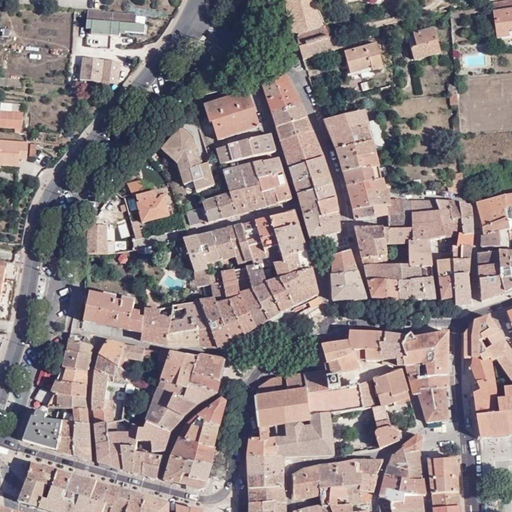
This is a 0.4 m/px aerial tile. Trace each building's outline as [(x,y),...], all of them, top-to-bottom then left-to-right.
[(286,0),(290,33),(301,34),(326,26),(314,0),(286,0)] [(494,12),(511,9),(511,0),(503,0),(493,1),(494,12)] [(511,9),(494,12),(493,12),(496,38),(509,36),(508,30),(511,29),(511,9)] [(86,12),(86,35),(146,36),(146,24),(135,24),(135,13),(86,12)] [(460,12),(450,14),(451,23),(459,22),(461,22),(460,12)] [(459,22),(451,23),(451,31),(459,31),(459,22)] [(298,37),(299,47),(333,38),(326,27),(326,26),(301,34),(298,37)] [(434,28),(414,34),(417,47),(412,48),(414,59),(415,61),(440,53),(434,28)] [(417,47),(414,34),(405,36),(412,60),(414,59),(412,48),(417,47)] [(299,47),(304,60),(334,50),(334,41),(333,38),(299,47)] [(371,67),(372,71),(384,68),(377,43),(344,52),(350,72),(359,69),(360,71),(371,67)] [(84,58),(80,81),(118,85),(120,63),(108,61),(84,58)] [(351,77),(372,71),(371,67),(360,71),(359,69),(350,72),(351,77)] [(285,77),(274,82),(278,96),(268,100),(272,114),(300,104),(294,92),(285,77)] [(278,96),(274,82),(263,87),(268,100),(278,96)] [(449,95),(451,95),(457,94),(456,83),(448,85),(449,95)] [(212,123),(218,140),(260,127),(248,91),(204,105),(210,123),(212,123)] [(306,119),(300,104),(272,114),(277,129),(290,125),(290,124),(306,119)] [(23,113),(0,110),(0,126),(22,129),(23,113)] [(364,111),(324,121),(336,151),(372,142),(368,123),(364,111)] [(313,133),(306,119),(290,124),(290,125),(277,129),(281,143),(313,133)] [(373,146),(384,143),(378,120),(368,123),(372,142),(373,146)] [(184,185),(194,183),(201,180),(203,189),(214,186),(208,164),(201,166),(194,146),(190,148),(187,140),(189,138),(180,129),(162,150),(178,164),(184,185)] [(324,160),(313,133),(281,143),(290,170),(308,165),(324,160)] [(236,143),(216,149),(221,164),(222,164),(276,152),(270,134),(236,143)] [(28,144),(0,141),(0,161),(7,162),(8,165),(19,166),(19,159),(27,159),(28,144)] [(376,155),(375,152),(373,146),(372,142),(336,151),(340,162),(376,155)] [(375,152),(385,149),(384,143),(373,146),(375,152)] [(343,174),(379,167),(376,155),(340,162),(343,174)] [(278,159),(264,162),(268,176),(282,172),(278,159)] [(328,173),(324,160),(308,165),(313,178),(328,173)] [(264,162),(254,164),(258,179),(268,176),(264,162)] [(254,164),(240,168),(246,190),(261,186),(258,179),(254,164)] [(308,165),(290,170),(294,183),(311,178),(313,178),(308,165)] [(347,187),(381,180),(379,167),(343,174),(347,187)] [(240,168),(224,172),(223,172),(230,194),(239,192),(246,190),(240,168)] [(258,179),(261,186),(263,193),(274,190),(278,204),(291,200),(282,172),(268,176),(258,179)] [(332,186),(328,173),(313,178),(311,178),(315,191),(332,186)] [(455,194),(465,194),(464,173),(454,174),(455,194)] [(311,178),(294,183),(298,197),(311,193),(315,192),(315,191),(311,178)] [(127,184),(131,195),(144,191),(141,180),(127,184)] [(201,180),(194,183),(196,191),(203,189),(201,180)] [(390,200),(389,193),(389,192),(389,191),(387,191),(384,181),(383,180),(381,180),(347,187),(353,210),(374,207),(374,217),(388,215),(398,214),(397,199),(390,200)] [(246,190),(239,192),(245,213),(267,207),(263,193),(261,186),(246,190)] [(315,192),(311,193),(315,206),(336,200),(332,186),(315,191),(315,192)] [(263,193),(267,207),(278,204),(274,190),(263,193)] [(152,197),(155,196),(154,192),(136,197),(137,199),(141,198),(142,203),(152,200),(152,197)] [(239,192),(230,194),(216,199),(223,219),(245,213),(239,192)] [(311,193),(298,197),(303,213),(316,209),(315,206),(311,193)] [(484,228),(508,219),(507,212),(507,207),(506,195),(493,198),(478,203),(478,208),(484,228)] [(156,199),(155,196),(152,197),(152,200),(142,203),(141,198),(137,199),(138,204),(137,204),(142,224),(169,217),(164,197),(156,199)] [(223,219),(216,199),(202,203),(204,207),(209,223),(223,219)] [(409,201),(397,199),(398,214),(399,219),(412,218),(440,216),(437,201),(409,201)] [(316,209),(324,238),(341,233),(337,204),(336,200),(315,206),(316,209)] [(451,202),(437,201),(440,216),(446,239),(451,237),(459,236),(459,235),(463,235),(461,220),(460,203),(451,202)] [(471,202),(460,203),(461,220),(473,219),(472,213),(472,209),(471,202)] [(129,216),(125,203),(121,204),(124,216),(129,216)] [(209,223),(204,207),(187,212),(190,225),(204,221),(205,224),(209,223)] [(355,221),(374,217),(374,207),(353,210),(355,221)] [(316,209),(303,213),(311,241),(324,238),(316,209)] [(275,232),(300,225),(295,212),(271,218),(275,232)] [(399,219),(398,214),(388,215),(389,229),(412,228),(412,218),(399,219)] [(129,216),(124,216),(116,216),(116,225),(132,224),(131,223),(129,216)] [(446,239),(440,216),(412,218),(412,228),(413,242),(429,241),(429,242),(446,239)] [(265,250),(279,246),(275,232),(271,218),(256,222),(265,250)] [(473,219),(461,220),(463,235),(473,234),(473,219)] [(484,228),(484,236),(499,232),(510,230),(508,219),(484,228)] [(132,224),(136,240),(144,239),(141,229),(138,229),(136,222),(131,223),(132,224)] [(252,253),(265,250),(256,222),(243,226),(252,253)] [(107,226),(90,224),(88,243),(87,254),(88,254),(108,255),(107,242),(107,226)] [(283,259),(308,252),(308,250),(306,244),(305,243),(300,225),(275,232),(279,246),(283,259)] [(234,228),(245,264),(252,261),(254,261),(252,253),(243,226),(234,228)] [(239,270),(246,269),(247,269),(245,264),(234,228),(227,230),(235,257),(239,270)] [(413,242),(412,228),(389,229),(356,230),(363,261),(366,268),(387,266),(385,244),(408,242),(413,242)] [(228,259),(235,257),(227,230),(212,233),(221,261),(222,261),(228,259)] [(511,277),(511,238),(510,238),(509,232),(510,232),(510,230),(499,232),(501,247),(506,247),(506,253),(507,259),(510,259),(511,271),(511,277)] [(482,248),(501,247),(499,232),(484,236),(483,236),(482,248)] [(197,237),(207,265),(221,261),(212,233),(197,237)] [(473,234),(463,235),(459,235),(459,236),(457,246),(457,247),(461,247),(472,247),(473,234)] [(190,258),(195,272),(208,270),(207,265),(197,237),(184,239),(190,258)] [(432,264),(429,242),(429,241),(413,242),(408,242),(409,260),(409,265),(432,264)] [(279,278),(292,308),(293,308),(302,305),(301,303),(308,300),(308,301),(316,297),(319,295),(311,263),(308,252),(283,259),(279,246),(265,250),(252,253),(254,261),(252,261),(254,267),(262,267),(269,265),(269,266),(274,265),(278,279),(279,278)] [(148,254),(147,247),(138,249),(139,256),(148,254)] [(461,262),(461,247),(457,247),(452,247),(453,261),(454,277),(469,276),(471,262),(461,262)] [(471,262),(472,247),(461,247),(461,262),(471,262)] [(131,251),(123,252),(125,264),(137,262),(135,251),(131,251)] [(331,257),(332,276),(357,273),(350,251),(331,257)] [(500,265),(499,252),(478,254),(479,268),(500,265)] [(511,291),(511,277),(511,271),(510,259),(507,259),(506,253),(499,252),(500,265),(501,279),(505,293),(505,294),(511,291)] [(0,300),(2,301),(8,261),(0,258),(0,300)] [(453,261),(438,261),(439,279),(454,277),(453,261)] [(433,279),(432,264),(409,265),(398,266),(399,281),(400,300),(424,301),(422,280),(433,279)] [(479,268),(480,282),(501,279),(500,265),(479,268)] [(387,266),(366,268),(368,283),(387,282),(399,281),(398,266),(387,266)] [(252,290),(268,321),(281,313),(266,283),(262,267),(254,267),(247,269),(246,269),(252,290)] [(240,295),(257,329),(269,322),(268,321),(252,290),(246,269),(239,270),(234,271),(239,289),(240,295)] [(197,288),(209,286),(212,285),(210,275),(208,270),(195,272),(197,288)] [(229,300),(244,336),(248,334),(248,335),(256,330),(256,329),(257,329),(240,295),(239,289),(234,271),(226,272),(222,273),(210,275),(212,285),(213,291),(213,294),(211,295),(212,301),(216,300),(217,303),(229,300)] [(331,276),(332,288),(362,288),(357,273),(332,276),(331,276)] [(472,306),(469,276),(454,277),(455,299),(455,307),(472,306)] [(454,277),(439,279),(442,301),(455,299),(454,277)] [(266,283),(281,313),(292,308),(279,278),(278,279),(266,283)] [(435,300),(433,279),(422,280),(424,301),(435,300)] [(482,302),(505,293),(501,279),(480,282),(482,302)] [(387,282),(387,300),(387,301),(400,301),(400,300),(399,281),(387,282)] [(387,282),(368,283),(372,300),(387,300),(387,282)] [(362,288),(332,288),(332,301),(366,300),(362,288)] [(85,319),(110,324),(112,312),(108,311),(110,297),(90,293),(85,319)] [(110,324),(122,326),(123,320),(125,309),(127,301),(122,300),(121,302),(116,301),(116,299),(110,297),(108,311),(112,312),(110,324)] [(146,298),(145,311),(155,311),(153,297),(146,298)] [(211,332),(217,349),(218,349),(231,344),(217,303),(216,300),(212,301),(200,302),(211,332)] [(217,303),(231,344),(236,341),(236,342),(243,337),(244,336),(229,300),(217,303)] [(123,320),(122,326),(142,330),(143,330),(144,318),(139,317),(140,313),(132,312),(134,302),(127,301),(125,309),(123,320)] [(173,307),(167,337),(177,335),(195,332),(200,331),(211,332),(200,302),(194,303),(173,307)] [(142,333),(141,341),(156,344),(156,343),(165,345),(167,337),(173,307),(159,310),(157,311),(155,311),(145,311),(144,311),(144,318),(143,330),(142,330),(142,333)] [(466,334),(465,335),(468,336),(467,334),(472,330),(472,329),(479,322),(480,323),(480,322),(490,319),(489,317),(476,322),(475,323),(466,334)] [(494,325),(490,319),(480,322),(488,327),(494,325)] [(470,355),(470,359),(473,359),(472,338),(480,329),(484,327),(485,328),(488,327),(480,322),(480,323),(479,322),(472,329),(472,330),(467,334),(468,336),(469,336),(470,355)] [(473,359),(472,367),(491,361),(492,361),(497,360),(511,354),(511,351),(504,340),(500,335),(498,335),(496,333),(488,327),(485,328),(484,327),(480,329),(472,338),(473,359)] [(165,345),(166,346),(168,346),(195,347),(200,347),(200,331),(195,332),(177,335),(167,337),(165,345)] [(200,331),(200,347),(217,349),(211,332),(200,331)] [(384,345),(385,335),(363,334),(349,333),(349,336),(365,336),(365,360),(366,361),(380,361),(380,344),(384,345)] [(411,334),(407,338),(409,348),(404,356),(402,366),(406,367),(418,366),(448,364),(448,333),(415,339),(411,334)] [(67,351),(91,358),(93,348),(87,337),(71,334),(70,339),(69,339),(67,351)] [(409,348),(407,338),(385,335),(384,345),(380,344),(380,361),(382,361),(383,361),(398,360),(397,366),(402,366),(404,356),(409,348)] [(365,336),(349,336),(349,342),(355,343),(356,352),(354,352),(357,360),(365,360),(365,336)] [(121,358),(125,346),(107,342),(99,353),(116,365),(119,367),(121,360),(121,358)] [(355,343),(349,342),(321,346),(326,363),(325,363),(325,364),(336,362),(357,360),(354,352),(356,352),(355,343)] [(143,362),(143,358),(145,349),(125,346),(121,358),(124,359),(143,362)] [(63,368),(87,372),(91,358),(67,351),(63,368)] [(178,387),(186,357),(169,353),(160,352),(158,360),(168,362),(161,382),(178,387)] [(116,365),(99,353),(97,362),(95,369),(115,378),(116,365)] [(480,439),(484,439),(511,436),(511,354),(497,360),(505,370),(511,381),(511,388),(510,389),(505,395),(505,400),(497,400),(492,361),(491,361),(472,367),(471,368),(471,369),(477,383),(480,391),(473,394),(475,410),(480,439)] [(193,375),(220,381),(224,361),(202,356),(199,357),(198,360),(193,375)] [(193,375),(198,360),(186,357),(178,387),(188,390),(193,375)] [(161,383),(161,382),(168,362),(158,360),(154,369),(160,371),(156,381),(161,383)] [(336,362),(325,364),(326,372),(325,372),(326,378),(338,376),(343,375),(346,374),(351,371),(359,367),(357,360),(336,362)] [(448,376),(448,364),(418,366),(417,381),(428,379),(448,376)] [(127,389),(129,374),(121,369),(119,367),(116,365),(115,378),(95,369),(94,375),(93,386),(99,387),(100,384),(108,386),(108,385),(112,385),(112,387),(127,389)] [(418,366),(406,367),(413,395),(419,394),(429,392),(428,379),(417,381),(418,366)] [(69,384),(86,386),(87,386),(87,372),(63,368),(57,383),(69,384)] [(401,371),(371,381),(376,407),(381,406),(381,407),(385,406),(394,403),(394,405),(410,401),(401,371)] [(326,378),(325,372),(309,374),(285,378),(288,393),(282,394),(279,379),(271,380),(258,388),(256,391),(257,395),(255,397),(259,430),(268,428),(286,426),(299,423),(311,422),(310,417),(320,417),(330,415),(355,411),(365,410),(372,408),(376,407),(371,381),(359,385),(340,389),(338,376),(326,378)] [(217,394),(220,381),(193,375),(188,390),(178,387),(161,382),(161,383),(159,389),(174,395),(197,406),(205,401),(217,394)] [(448,388),(448,376),(428,379),(429,392),(419,394),(427,423),(445,420),(441,389),(448,388)] [(288,393),(285,378),(279,379),(282,394),(288,393)] [(77,398),(86,399),(86,386),(69,384),(57,383),(51,394),(69,397),(77,398)] [(99,387),(93,386),(92,398),(92,411),(93,412),(95,425),(107,423),(113,422),(114,402),(105,400),(108,386),(100,384),(99,387)] [(172,430),(184,417),(168,409),(174,395),(159,389),(152,387),(149,394),(156,397),(152,407),(147,422),(170,433),(172,430)] [(449,397),(448,388),(441,389),(445,420),(448,420),(446,398),(449,397)] [(44,406),(51,394),(48,392),(41,404),(42,405),(44,406)] [(73,410),(88,411),(86,399),(77,398),(69,397),(51,394),(44,406),(47,408),(73,410)] [(146,405),(152,407),(156,397),(149,394),(146,405)] [(193,409),(197,406),(174,395),(168,409),(184,417),(193,409)] [(209,408),(197,417),(206,421),(220,428),(227,402),(221,399),(209,408)] [(381,406),(376,407),(372,408),(376,423),(377,432),(375,434),(375,436),(377,443),(379,449),(400,441),(399,433),(400,433),(391,427),(387,414),(386,414),(385,406),(381,407),(381,406)] [(376,423),(372,408),(365,410),(355,411),(330,415),(331,428),(334,457),(358,453),(379,449),(377,443),(375,436),(375,434),(377,432),(376,423)] [(75,423),(89,427),(88,411),(73,410),(74,414),(75,423)] [(36,446),(56,452),(62,422),(56,422),(46,421),(47,415),(38,411),(34,418),(32,418),(23,442),(36,446)] [(73,423),(75,423),(74,414),(58,412),(58,414),(68,416),(67,421),(73,423)] [(56,452),(73,457),(75,423),(73,423),(67,421),(68,416),(58,414),(56,422),(62,422),(56,452)] [(115,414),(115,422),(121,421),(123,420),(124,414),(115,414)] [(331,428),(330,415),(320,417),(323,458),(324,458),(334,457),(331,428)] [(206,421),(197,417),(187,426),(180,438),(200,443),(206,421)] [(282,440),(283,458),(283,460),(323,458),(320,417),(310,417),(311,422),(311,427),(304,428),(299,423),(286,426),(287,440),(282,440)] [(220,428),(206,421),(200,443),(215,448),(219,431),(220,428)] [(113,422),(107,423),(108,432),(116,431),(115,422),(114,422),(113,422)] [(163,453),(170,433),(147,422),(146,424),(144,429),(140,429),(137,442),(143,442),(143,450),(152,451),(153,453),(163,453)] [(400,433),(406,430),(404,422),(391,427),(400,433)] [(90,462),(89,427),(75,423),(73,457),(90,462)] [(107,423),(95,425),(95,426),(97,445),(109,443),(108,433),(108,432),(107,423)] [(136,448),(137,442),(140,429),(138,428),(132,425),(129,433),(118,433),(108,433),(109,443),(111,463),(111,467),(123,470),(121,448),(136,448)] [(268,428),(259,430),(259,439),(250,439),(247,457),(263,458),(283,458),(282,440),(277,440),(270,441),(268,428)] [(418,436),(402,448),(404,454),(420,451),(419,445),(422,440),(423,439),(418,436)] [(200,443),(180,438),(174,451),(171,457),(188,461),(211,466),(215,448),(200,443)] [(109,443),(97,445),(98,464),(111,467),(111,463),(109,443)] [(121,448),(123,470),(132,473),(135,453),(136,448),(121,448)] [(394,456),(389,466),(408,471),(404,454),(402,448),(394,456)] [(408,471),(407,480),(409,480),(424,480),(422,465),(412,466),(412,464),(409,464),(409,460),(420,456),(420,451),(404,454),(408,471)] [(135,453),(132,473),(141,476),(145,455),(135,453)] [(157,480),(162,458),(145,455),(141,476),(150,478),(150,479),(154,480),(154,479),(157,480)] [(412,466),(422,465),(420,456),(409,460),(409,464),(412,464),(412,466)] [(188,461),(171,457),(164,481),(180,484),(183,474),(188,461)] [(263,458),(247,457),(248,475),(269,474),(283,473),(283,460),(283,458),(263,458)] [(432,495),(459,493),(456,459),(428,461),(432,495)] [(211,466),(188,461),(183,474),(207,483),(207,482),(208,482),(211,471),(211,470),(211,466)] [(356,461),(337,465),(338,474),(342,474),(343,486),(344,494),(360,495),(361,491),(356,491),(356,474),(356,461)] [(383,462),(356,461),(356,474),(377,476),(383,462)] [(48,486),(52,470),(31,464),(27,480),(48,486)] [(328,466),(319,467),(320,485),(329,483),(329,488),(343,486),(342,474),(338,474),(337,465),(328,466)] [(385,476),(403,479),(407,480),(408,471),(389,466),(389,465),(385,476)] [(320,485),(319,467),(304,470),(293,476),(293,500),(303,500),(309,499),(321,496),(320,485)] [(67,492),(72,475),(52,470),(48,486),(67,492)] [(269,474),(248,475),(249,490),(283,488),(283,473),(269,474)] [(183,474),(180,484),(187,486),(187,487),(200,491),(206,488),(207,483),(183,474)] [(377,476),(356,474),(356,491),(361,491),(373,492),(377,476)] [(92,500),(98,483),(72,475),(67,492),(92,500)] [(385,476),(379,498),(384,498),(392,503),(404,502),(405,494),(400,493),(403,479),(385,476)] [(400,493),(405,494),(423,496),(426,496),(424,480),(409,480),(407,480),(403,479),(400,493)] [(19,503),(40,509),(47,489),(48,486),(27,480),(19,503)] [(110,487),(98,483),(92,500),(94,501),(98,503),(94,511),(101,511),(102,511),(110,487)] [(320,485),(321,496),(323,507),(323,508),(332,507),(331,498),(344,496),(344,494),(343,486),(329,488),(329,483),(320,485)] [(92,500),(48,486),(47,489),(40,509),(49,511),(94,511),(98,503),(94,501),(92,500)] [(132,498),(133,493),(110,487),(102,511),(104,511),(126,511),(128,510),(132,498)] [(283,488),(249,490),(250,504),(274,504),(285,504),(283,488)] [(360,495),(344,494),(344,496),(345,496),(347,505),(351,505),(351,506),(370,503),(373,492),(361,491),(360,495)] [(140,511),(146,497),(133,493),(132,498),(128,510),(126,511),(140,511)] [(433,509),(460,507),(459,493),(432,495),(433,509)] [(404,502),(392,503),(392,510),(405,510),(424,509),(423,496),(405,494),(404,502)] [(331,498),(332,507),(333,506),(334,511),(352,511),(351,506),(351,505),(347,505),(345,496),(344,496),(331,498)] [(168,511),(169,504),(146,497),(140,511),(168,511)] [(392,511),(392,510),(392,503),(384,498),(379,498),(379,507),(379,511),(392,511)]
